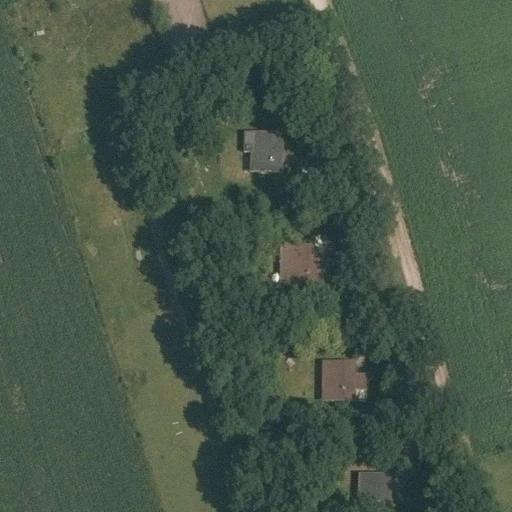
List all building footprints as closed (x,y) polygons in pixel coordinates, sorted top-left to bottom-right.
[(257,155),(257,175),(281,176),(282,137),(261,137),(244,136),(244,155),(257,155)] [(246,249),(243,233),(228,237),(232,252),(246,249)] [(317,288),(318,250),(297,249),(281,249),(280,262),(285,262),(285,288),(293,288),(317,288)] [(339,336),(324,336),(325,352),(339,352),(339,336)] [(321,404),(329,404),(353,404),(353,394),(365,394),(365,378),(353,377),(354,366),(321,365),(321,404)] [(324,456),(311,459),(314,470),(327,467),(324,456)] [(356,511),(387,511),(389,479),(358,478),(356,511)]
